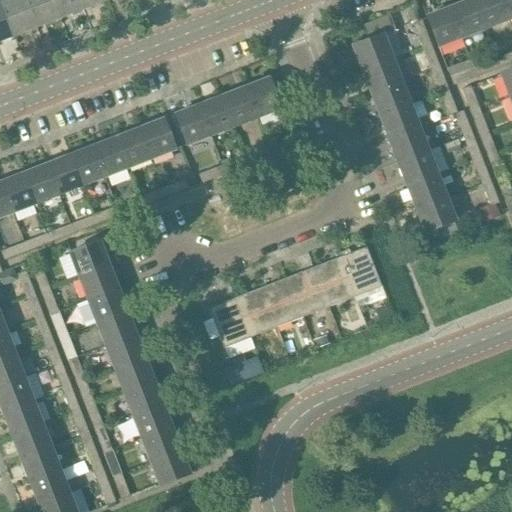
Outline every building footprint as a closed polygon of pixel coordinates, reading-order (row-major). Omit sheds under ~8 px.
[(26,0),(9,0),(1,3),(15,37),(37,28),(26,0)] [(26,0),(37,28),(61,19),(54,0),(26,0)] [(54,0),(61,19),(84,10),(80,0),(54,0)] [(80,0),(84,10),(108,0),(80,0)] [(473,0),(452,9),(463,39),(487,30),(474,0),(473,0)] [(474,0),(487,30),(510,21),(501,0),(474,0)] [(511,0),(501,0),(510,21),(511,19),(511,0)] [(0,42),(15,37),(1,3),(0,3),(0,42)] [(452,9),(428,18),(439,48),(463,39),(452,9)] [(354,48),(363,71),(393,60),(384,37),(397,32),(390,16),(363,26),(369,42),(354,48)] [(413,25),(422,48),(432,45),(422,21),(413,25)] [(441,68),(432,45),(422,48),(431,71),(441,68)] [(511,50),(497,57),(501,67),(511,63),(511,50)] [(474,66),(478,76),(501,67),(497,57),(474,66)] [(363,71),(372,94),(402,83),(393,60),(363,71)] [(474,66),(451,75),(455,85),(478,76),(474,66)] [(431,71),(440,95),(450,91),(441,68),(431,71)] [(511,70),(501,75),(510,99),(511,97),(511,70)] [(270,79),(247,88),(258,119),(281,110),(270,79)] [(372,94),(381,117),(411,106),(402,83),(372,94)] [(471,86),(462,90),(471,114),(480,110),(471,86)] [(235,127),(258,119),(247,88),(224,97),(235,127)] [(458,113),(450,91),(440,95),(449,117),(454,115),(458,113)] [(224,97),(201,106),(212,136),(235,127),(224,97)] [(188,146),(212,136),(201,106),(177,116),(188,146)] [(381,117),(390,141),(420,129),(411,106),(381,117)] [(489,133),(480,110),(471,114),(480,137),(489,133)] [(454,115),(464,139),(473,135),(464,111),(458,113),(454,115)] [(141,130),(150,153),(153,160),(176,150),(165,121),(141,130)] [(390,141),(399,164),(428,153),(429,152),(420,129),(390,141)] [(118,139),(124,153),(129,169),(153,160),(150,153),(141,130),(118,139)] [(480,137),(486,153),(489,160),(498,156),(489,133),(480,137)] [(464,139),(469,153),(473,162),(482,158),(473,135),(464,139)] [(95,148),(97,153),(106,178),(129,169),(124,153),(118,139),(95,148)] [(292,139),(269,148),(273,157),(295,148),(292,139)] [(373,165),(390,160),(384,142),(367,147),(373,165)] [(72,157),(84,186),(106,178),(97,153),(95,148),(72,157)] [(269,148),(247,157),(250,166),(273,157),(269,148)] [(429,152),(428,153),(399,164),(408,187),(438,175),(429,152)] [(507,179),(498,156),(489,160),(498,183),(507,179)] [(60,196),(84,186),(72,157),(48,166),(60,196)] [(247,157),(224,166),(227,174),(250,166),(247,157)] [(473,162),(482,185),(491,181),(482,158),(473,162)] [(48,166),(25,175),(37,205),(60,196),(48,166)] [(224,166),(200,175),(204,184),(227,174),(224,166)] [(2,184),(14,214),(37,205),(25,175),(2,184)] [(447,198),(438,175),(408,187),(417,210),(447,198)] [(511,191),(507,179),(498,183),(507,205),(511,203),(511,191)] [(187,180),(164,189),(167,198),(191,189),(187,180)] [(500,205),(491,181),(482,185),(490,205),(478,210),(483,223),(499,216),(496,207),(500,205)] [(2,184),(0,184),(0,218),(14,214),(2,184)] [(164,189),(141,198),(144,207),(167,198),(164,189)] [(141,198),(118,207),(121,216),(144,207),(141,198)] [(456,222),(447,198),(417,210),(426,233),(456,222)] [(118,207),(95,216),(99,225),(121,216),(118,207)] [(95,216),(71,225),(75,234),(99,225),(95,216)] [(71,225),(48,234),(52,243),(75,234),(71,225)] [(48,234),(25,243),(29,252),(52,243),(48,234)] [(71,254),(80,277),(110,266),(101,242),(71,254)] [(29,252),(25,243),(1,252),(5,261),(29,252)] [(341,258),(356,298),(383,287),(367,248),(341,258)] [(315,268),(330,308),(356,298),(341,258),(315,268)] [(50,289),(42,266),(33,270),(41,292),(50,289)] [(119,289),(110,266),(80,277),(89,301),(119,289)] [(289,278),(304,318),(330,308),(315,268),(289,278)] [(36,295),(27,272),(18,276),(27,298),(36,295)] [(263,288),(277,328),(304,318),(289,278),(263,288)] [(236,298),(252,338),(277,328),(263,288),(236,298)] [(60,312),(50,289),(41,292),(51,316),(60,312)] [(89,301),(98,324),(128,312),(119,289),(89,301)] [(45,318),(36,295),(27,298),(36,322),(45,318)] [(225,349),(252,338),(236,298),(209,309),(225,349)] [(68,335),(60,312),(51,316),(59,339),(68,335)] [(107,347),(137,336),(128,312),(98,324),(107,347)] [(54,341),(45,318),(36,322),(45,344),(54,341)] [(0,362),(16,356),(7,333),(0,335),(0,362)] [(77,358),(68,335),(59,339),(68,362),(77,358)] [(107,347),(116,370),(146,359),(137,336),(107,347)] [(63,364),(54,341),(45,344),(54,368),(63,364)] [(0,388),(25,379),(16,356),(0,362),(0,388)] [(257,357),(223,371),(229,386),(263,373),(257,357)] [(87,382),(77,358),(68,362),(78,385),(87,382)] [(125,394),(155,382),(146,359),(116,370),(125,394)] [(63,364),(54,368),(63,390),(72,387),(63,364)] [(34,401),(25,379),(0,388),(0,404),(3,413),(34,401)] [(96,405),(87,382),(78,385),(86,408),(96,405)] [(125,394),(134,417),(164,405),(155,382),(125,394)] [(81,410),(72,387),(63,390),(72,414),(81,410)] [(13,437),(43,425),(34,401),(3,413),(13,437)] [(105,428),(96,405),(86,408),(96,432),(105,428)] [(143,440),(173,428),(164,405),(134,417),(143,440)] [(72,414),(81,437),(90,433),(81,410),(72,414)] [(52,448),(43,425),(13,437),(22,460),(52,448)] [(113,451),(105,428),(96,432),(104,455),(113,451)] [(143,440),(152,463),(182,451),(173,428),(143,440)] [(99,457),(90,433),(81,437),(90,460),(99,457)] [(31,483),(61,471),(52,448),(22,460),(31,483)] [(113,478),(122,474),(113,451),(104,455),(113,478)] [(161,486),(191,474),(182,451),(152,463),(161,486)] [(99,457),(90,460),(99,483),(108,480),(99,457)] [(31,483),(40,506),(70,495),(61,471),(31,483)] [(131,497),(122,474),(113,478),(122,500),(131,497)] [(117,503),(108,480),(99,483),(108,506),(117,503)] [(41,511),(76,511),(70,495),(40,506),(41,511)]
